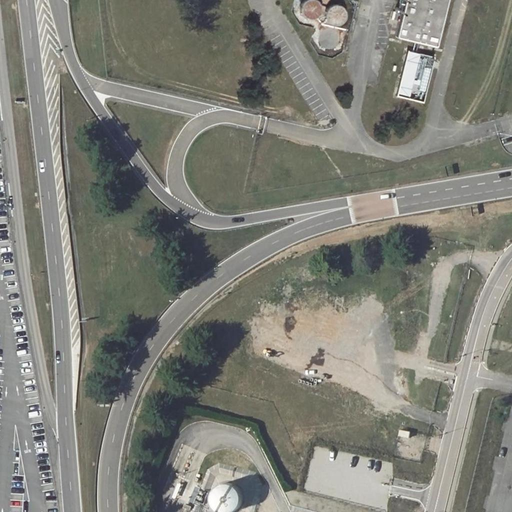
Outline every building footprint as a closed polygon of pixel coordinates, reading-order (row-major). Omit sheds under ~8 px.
[(402,0),(393,38),(435,48),(447,0),(402,0)] [(317,5),(315,3),(311,1),(308,1),(305,2),(302,5),(301,8),(301,11),(302,14),(304,17),(307,18),(310,18),(314,17),(316,15),(318,12),(318,9),(317,5)] [(342,12),(340,9),(338,7),(334,6),(331,7),(328,9),(326,11),(325,14),(325,18),(327,21),(329,23),(332,24),(336,24),(339,23),(341,21),(343,18),(343,15),(342,12)] [(416,275),(401,276),(404,310),(419,309),(416,275)] [(410,345),(425,342),(420,311),(404,314),(410,345)] [(443,328),(442,341),(449,342),(450,329),(443,328)] [(402,429),(401,436),(411,438),(412,431),(402,429)] [(312,445),(302,492),(386,510),(396,462),(312,445)] [(242,496),(239,490),(235,487),(232,485),(227,485),(223,486),(220,488),(217,491),(216,494),(215,498),(215,502),(216,506),(219,508),(223,511),(232,511),(235,511),(238,508),(240,505),(242,496)]
